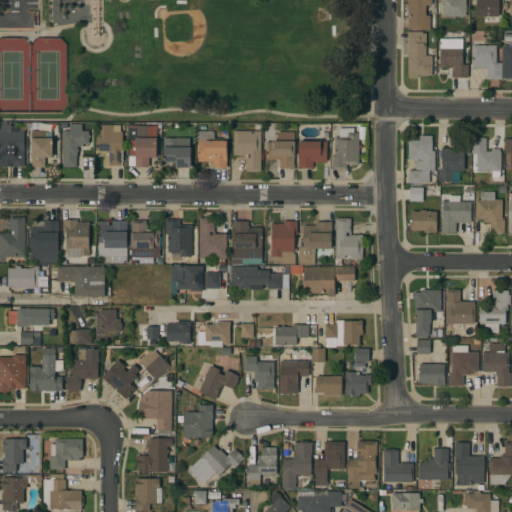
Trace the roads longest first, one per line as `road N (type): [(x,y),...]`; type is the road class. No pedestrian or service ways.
road 1 (residential): [(382,0),(399,415)]
road 2 (residential): [(389,200),(0,195)]
road 3 (residential): [(511,413),(247,421)]
road 4 (residential): [(0,416),(111,416),(109,511)]
road 5 (residential): [(511,109),(386,109)]
